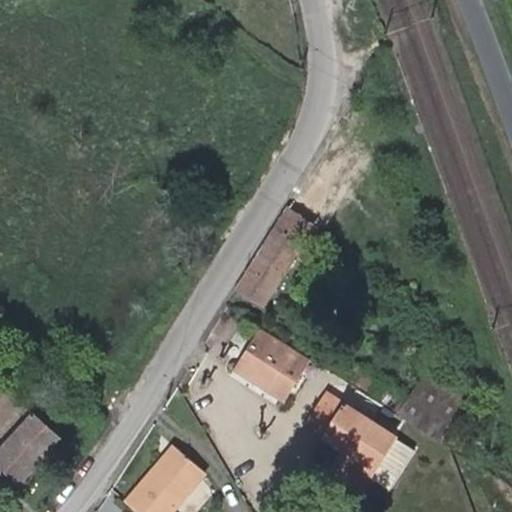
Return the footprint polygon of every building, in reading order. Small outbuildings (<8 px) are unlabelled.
[(313,227),(287,211),(238,289),(265,305),(313,227)] [(311,361),(261,330),(233,373),(283,404),(311,361)] [(426,372),(400,412),(438,436),(463,396),(426,372)] [(0,465),(18,483),(58,438),(0,383),(0,465)] [(314,475),(340,493),(380,427),(315,385),(294,417),(334,442),(314,475)] [(400,435),(373,472),(392,486),(419,449),(400,435)] [(171,449),(150,474),(154,476),(174,452),(171,449)] [(154,476),(150,474),(124,507),(129,511),(169,511),(201,474),(174,452),(154,476)] [(371,505),(385,484),(374,475),(359,497),(371,505)]
